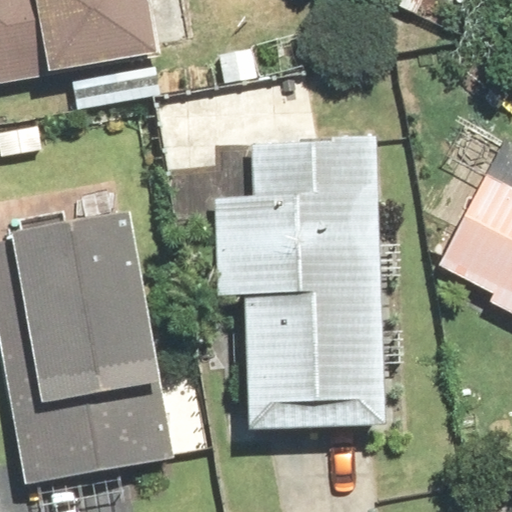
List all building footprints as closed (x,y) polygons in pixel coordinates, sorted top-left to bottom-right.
[(0,0),(0,89),(62,80),(61,75),(159,60),(149,0),(0,0)] [(237,302),(242,436),(383,430),(371,143),(244,149),(246,200),(209,202),(213,303),(237,302)] [(511,190),(484,175),(434,268),(490,298),(486,306),(511,320),(511,190)] [(0,365),(22,489),(173,463),(130,216),(0,239),(0,365)] [(454,454),(369,465),(374,504),(459,494),(454,454)]
